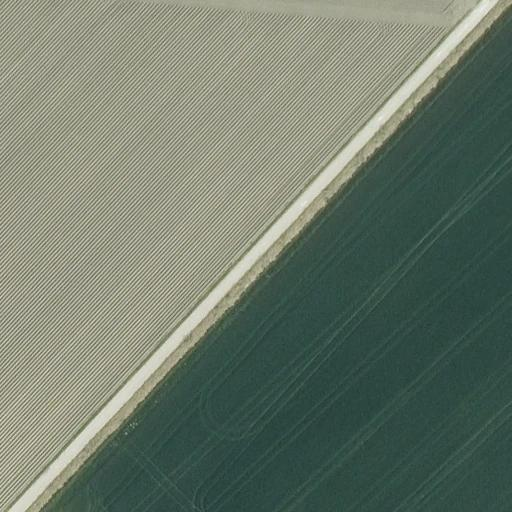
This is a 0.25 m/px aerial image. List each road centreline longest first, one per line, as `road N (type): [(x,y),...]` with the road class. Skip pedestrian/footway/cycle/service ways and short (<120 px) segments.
road 1 (track): [(16,511),(491,0)]
road 2 (track): [(373,511),(511,370)]
